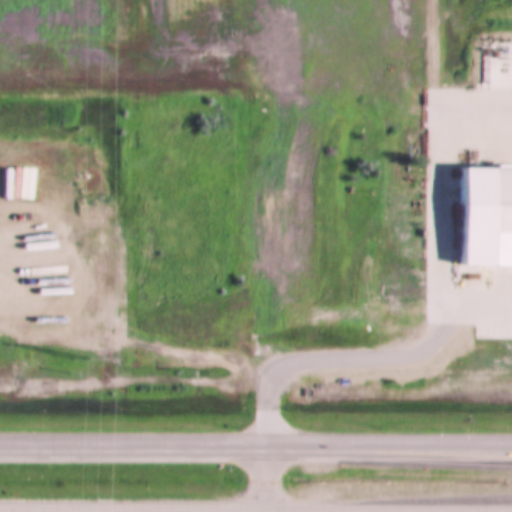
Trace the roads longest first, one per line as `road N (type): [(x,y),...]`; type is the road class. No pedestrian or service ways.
road 1 (trunk): [(266,449),(0,447)]
road 2 (trunk): [(0,511),(265,511)]
road 3 (trunk): [(511,449),(266,449)]
